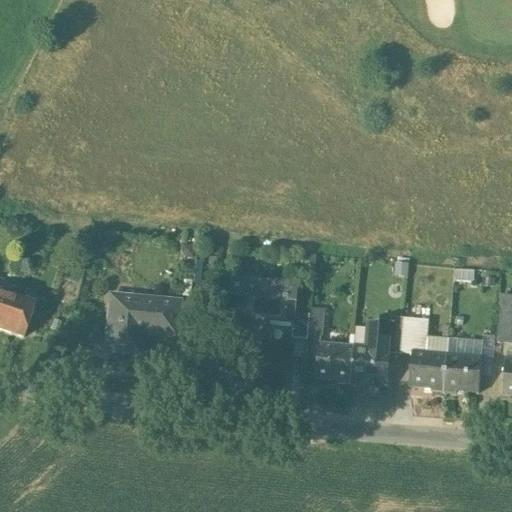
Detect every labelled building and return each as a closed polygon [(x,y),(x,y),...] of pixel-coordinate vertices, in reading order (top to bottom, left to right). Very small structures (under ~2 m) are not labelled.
[(294,280),(226,274),(222,312),(290,318),(291,318),(292,310),(294,280)] [(35,307),(0,294),(0,333),(23,341),(35,307)] [(175,303),(108,297),(103,351),(137,354),(138,338),(143,333),(144,334),(172,336),(175,303)] [(511,299),(501,298),(498,344),(511,345),(511,299)] [(323,304),(307,303),(306,311),(305,331),(320,332),(323,304)] [(306,311),(292,310),(291,318),(290,318),(288,335),(304,337),(305,331),(306,311)] [(400,316),(386,315),(386,324),(384,346),(386,346),(386,351),(397,352),(399,328),(400,316)] [(412,318),(400,316),(399,328),(411,329),(412,318)] [(386,324),(367,322),(365,345),(351,343),(351,344),(347,382),(359,383),(359,389),(381,391),(382,381),(383,381),(386,351),(386,346),(384,346),(386,324)] [(411,329),(399,328),(397,352),(408,353),(409,350),(411,329)] [(479,357),(477,378),(488,379),(492,339),(481,338),(481,344),(479,357)] [(444,353),(479,357),(481,344),(445,340),(444,353)] [(351,344),(317,341),(313,375),(335,377),(335,380),(347,382),(351,344)] [(444,353),(409,350),(408,353),(405,385),(428,387),(428,390),(440,392),(444,353)] [(479,357),(444,353),(440,392),(454,393),(454,390),(476,392),(477,378),(479,357)] [(511,361),(503,360),(500,395),(511,396),(511,361)]
